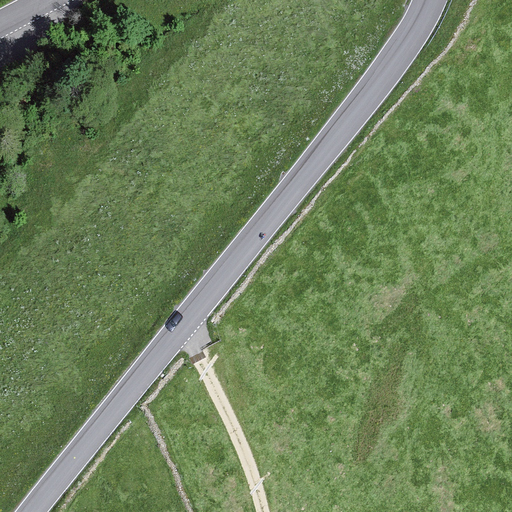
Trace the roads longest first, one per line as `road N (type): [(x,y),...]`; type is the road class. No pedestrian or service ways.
road 1 (tertiary): [(430,0),(403,48),(32,511)]
road 2 (track): [(262,511),(179,325)]
road 3 (track): [(0,89),(65,50),(36,2)]
